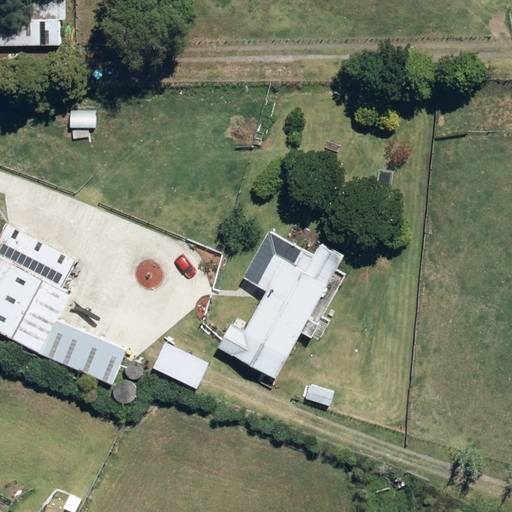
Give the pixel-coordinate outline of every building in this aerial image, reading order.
[(28,0),(28,21),(25,21),(25,39),(33,39),(33,47),(63,47),(63,19),(67,19),(67,0),(28,0)] [(71,107),(70,128),(101,129),(102,108),(71,107)] [(0,332),(25,346),(22,352),(39,361),(80,379),(83,373),(114,386),(128,353),(60,323),(74,297),(63,291),(79,262),(9,225),(0,241),(0,332)] [(234,327),(222,348),(280,380),(306,334),(317,340),(318,337),(322,340),(332,322),(325,318),(348,276),(341,272),(349,258),(324,245),(316,259),(308,255),(301,268),(280,256),(262,289),(270,293),(247,335),(234,327)] [(214,365),(170,344),(157,371),(202,392),(214,365)] [(313,387),(308,401),(333,409),(337,394),(313,387)]
